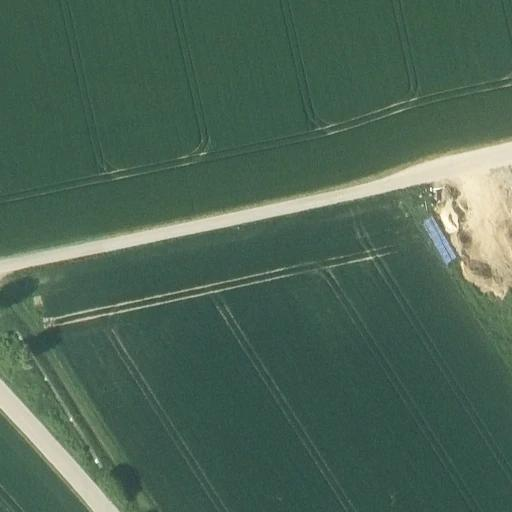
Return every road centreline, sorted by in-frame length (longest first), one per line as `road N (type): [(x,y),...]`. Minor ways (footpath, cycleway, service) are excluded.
road 1 (track): [(0,272),(397,186)]
road 2 (unclassified): [(0,398),(103,511)]
